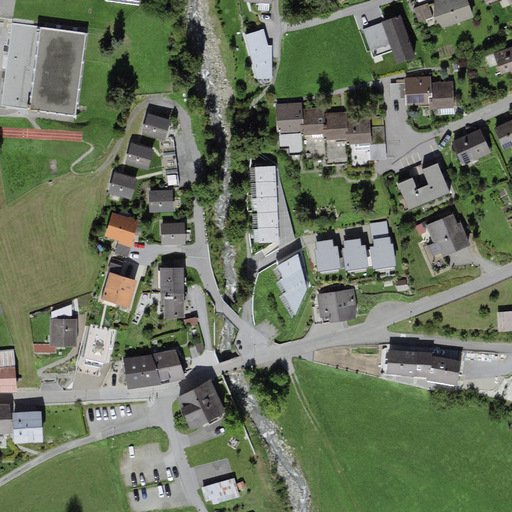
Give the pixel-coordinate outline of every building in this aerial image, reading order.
[(467,0),(433,0),(434,16),(442,27),(473,17),(467,0)] [(428,3),(413,8),(418,21),(432,16),(428,3)] [(385,21),(363,29),(373,57),(392,50),(397,63),(416,56),(400,15),(385,21)] [(83,34),(12,25),(7,62),(0,105),(74,116),(83,34)] [(244,35),(257,78),(271,77),(271,50),(271,45),(267,45),(263,30),(244,35)] [(511,45),(491,54),(499,73),(509,68),(510,72),(511,70),(511,45)] [(426,76),(405,77),(405,83),(390,83),(391,99),(406,98),(407,103),(429,102),(429,109),(454,108),(452,81),(449,82),(431,82),(430,75),(426,76)] [(298,103),(276,104),(279,148),(287,147),(289,147),(290,154),(307,153),(308,160),(315,159),(325,159),(326,165),(337,164),(346,164),(346,171),(360,170),(370,169),(370,159),(385,158),(383,116),(371,117),(370,114),(366,114),(347,115),(347,110),(343,110),(326,111),(325,107),(320,107),(304,108),(303,102),(298,103)] [(169,119),(147,113),(144,123),(141,134),(164,140),(169,119)] [(511,117),(508,120),(494,126),(504,149),(511,145),(511,117)] [(466,135),(451,142),(462,164),(489,151),(479,129),(466,135)] [(153,149),(131,142),(129,152),(125,163),(147,170),(153,149)] [(412,177),(397,183),(408,210),(450,192),(437,162),(422,169),(421,166),(410,170),(412,177)] [(274,175),(274,166),(254,167),(258,242),(277,241),(277,231),(276,220),(275,200),(275,185),(274,175)] [(136,179),(114,173),(111,182),(109,192),(130,198),(136,179)] [(172,189),(148,189),(148,200),(148,212),(173,211),(172,189)] [(137,220),(113,212),(105,237),(119,241),(115,252),(126,255),(134,231),(137,220)] [(453,214),(425,226),(432,242),(428,244),(432,254),(438,252),(441,257),(471,243),(463,225),(461,221),(457,223),(453,214)] [(184,221),(160,221),(161,233),(161,244),(184,244),(184,221)] [(373,245),(370,246),(371,250),(373,268),(395,265),(392,243),(389,243),(386,221),(370,223),(373,245)] [(344,240),(345,247),(342,248),(345,269),(367,266),(364,249),(364,245),(361,245),(360,238),(344,240)] [(316,241),(317,249),(314,249),(317,271),(340,268),(337,249),(336,246),(333,246),(332,239),(316,241)] [(297,253),(276,266),(282,277),(278,280),(284,291),(281,294),(293,314),(307,288),(306,286),(304,276),(300,263),(297,253)] [(106,274),(108,274),(100,299),(129,308),(137,281),(121,276),(118,275),(121,266),(110,262),(106,274)] [(183,280),(183,267),(159,268),(160,302),(160,318),(184,317),(183,280)] [(351,289),(317,294),(319,306),(312,307),(315,323),(335,320),(356,317),(351,289)] [(511,311),(496,312),(496,331),(511,330),(511,311)] [(75,319),(50,319),(50,346),(75,346),(75,334),(75,319)] [(114,330),(87,324),(76,371),(98,376),(100,367),(102,368),(104,361),(105,361),(109,346),(110,347),(111,344),(114,330)] [(175,348),(122,358),(123,365),(127,389),(185,378),(183,371),(175,348)] [(381,368),(386,373),(401,374),(401,376),(428,379),(455,384),(460,360),(431,355),(431,352),(424,351),(387,348),(382,350),(381,368)] [(14,350),(0,351),(0,390),(17,391),(14,350)] [(197,386),(176,397),(189,429),(225,412),(210,379),(197,386)] [(0,403),(0,433),(11,433),(10,404),(0,403)] [(41,410),(13,412),(14,443),(42,441),(41,410)] [(233,478),(202,486),(206,501),(211,499),(212,503),(238,496),(233,478)]
